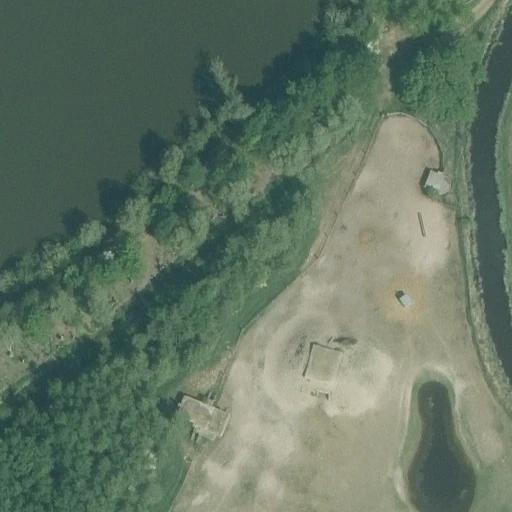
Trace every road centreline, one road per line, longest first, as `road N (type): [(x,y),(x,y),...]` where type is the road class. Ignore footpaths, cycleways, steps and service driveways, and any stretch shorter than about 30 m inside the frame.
road 1 (track): [(488,0),(392,87),(363,148),(314,175),(0,415)]
road 2 (track): [(363,148),(300,286),(238,356)]
